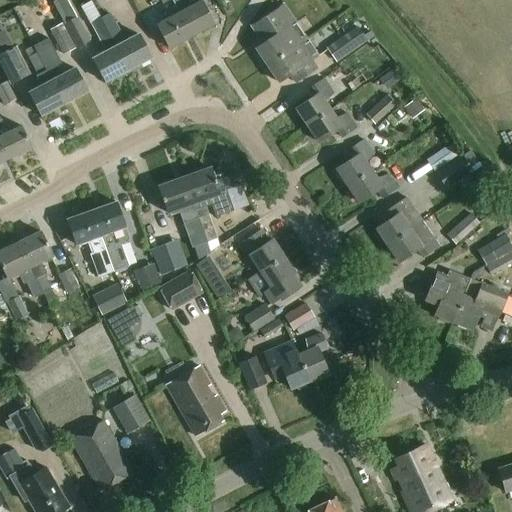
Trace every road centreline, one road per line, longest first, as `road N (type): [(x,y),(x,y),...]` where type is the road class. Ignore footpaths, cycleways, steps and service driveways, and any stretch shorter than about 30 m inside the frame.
road 1 (residential): [(417,395),(252,131),(206,118),(174,127),(0,218)]
road 2 (residential): [(172,511),(417,395)]
road 3 (track): [(511,201),(445,96),(363,0)]
